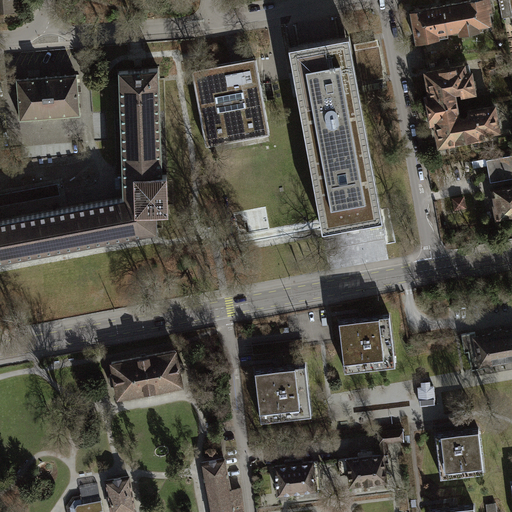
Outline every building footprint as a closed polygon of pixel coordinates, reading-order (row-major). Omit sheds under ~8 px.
[(0,0),(0,11),(18,10),(17,0),(0,0)] [(460,2),(444,5),(449,32),(460,30),(460,35),(480,31),(479,26),(492,24),(489,11),(492,10),(489,0),(471,0),(460,2)] [(511,0),(499,0),(503,18),(511,16),(511,12),(511,11),(511,0)] [(438,34),(449,32),(444,5),(439,6),(421,10),(419,9),(417,9),(415,10),(413,11),(411,11),(417,43),(439,39),(438,34)] [(322,228),(322,230),(383,219),(349,36),(289,47),(321,221),(322,228)] [(192,69),(206,146),(270,134),(261,83),(256,58),(256,57),(238,61),(192,69)] [(427,97),(455,92),(461,91),(462,94),(475,92),(471,72),(466,73),(465,65),(427,72),(429,84),(425,85),(427,97)] [(0,260),(157,231),(157,212),(168,212),(167,174),(162,174),(159,67),(119,71),(123,193),(124,197),(0,220),(0,260)] [(17,79),(20,119),(80,114),(77,74),(17,79)] [(455,92),(427,97),(432,122),(435,121),(457,117),(456,111),(459,111),(455,92)] [(457,117),(435,121),(439,145),(493,135),(492,132),(499,131),(495,106),(469,110),(469,114),(467,118),(462,119),(457,117)] [(511,154),(486,159),(491,181),(511,177),(511,154)] [(58,183),(0,193),(0,206),(61,195),(58,183)] [(511,185),(492,189),(497,217),(511,214),(511,185)] [(463,197),(453,199),(455,209),(465,207),(463,197)] [(363,317),(339,320),(345,371),(396,365),(390,314),(363,317)] [(511,329),(502,331),(502,329),(494,330),(495,333),(476,336),(476,331),(462,334),(465,352),(469,351),(472,369),(487,366),(487,363),(511,358),(511,329)] [(302,339),(252,344),(253,349),(253,354),(303,348),(302,339)] [(116,385),(118,396),(182,385),(180,373),(182,373),(182,371),(185,368),(184,364),(181,363),(178,363),(176,350),(112,362),(114,374),(111,374),(109,378),(110,383),(113,386),(116,385)] [(279,367),(255,370),(261,420),(312,414),(306,364),(279,367)] [(419,387),(420,405),(426,404),(426,405),(430,405),(430,404),(435,404),(434,385),(430,386),(430,381),(422,382),(422,387),(419,387)] [(436,433),(441,476),(484,471),(479,428),(460,431),(436,433)] [(403,429),(379,432),(381,447),(387,446),(387,442),(405,440),(403,429)] [(339,459),(340,474),(350,474),(351,484),(386,480),(386,479),(388,479),(390,478),(391,477),(391,475),(391,473),(390,471),(388,470),(387,470),(385,470),(384,462),(389,462),(387,446),(381,447),(381,454),(373,455),(372,451),(358,453),(358,457),(339,459)] [(244,511),(241,488),(231,490),(224,458),(202,462),(211,511),(244,511)] [(276,465),(278,493),(316,489),(316,488),(321,487),(318,461),(313,461),(303,462),(302,458),(285,460),(285,464),(276,465)] [(107,480),(112,511),(135,511),(129,476),(107,480)] [(74,511),(106,511),(104,498),(73,504),(74,511)] [(487,504),(487,511),(497,511),(496,503),(487,504)]
